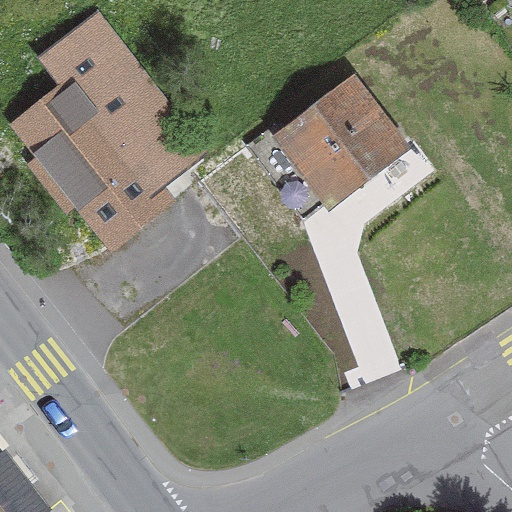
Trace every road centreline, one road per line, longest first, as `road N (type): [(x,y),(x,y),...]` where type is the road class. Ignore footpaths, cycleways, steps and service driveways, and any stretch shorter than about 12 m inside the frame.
road 1 (tertiary): [(0,323),(150,511)]
road 2 (residential): [(511,378),(395,454)]
road 3 (residential): [(510,511),(395,454)]
